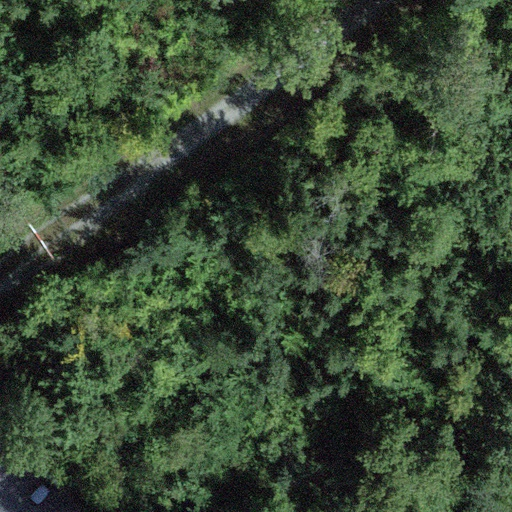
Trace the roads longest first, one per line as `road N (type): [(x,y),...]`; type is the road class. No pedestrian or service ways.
road 1 (track): [(382,0),(0,277)]
road 2 (track): [(511,383),(395,474),(360,511)]
